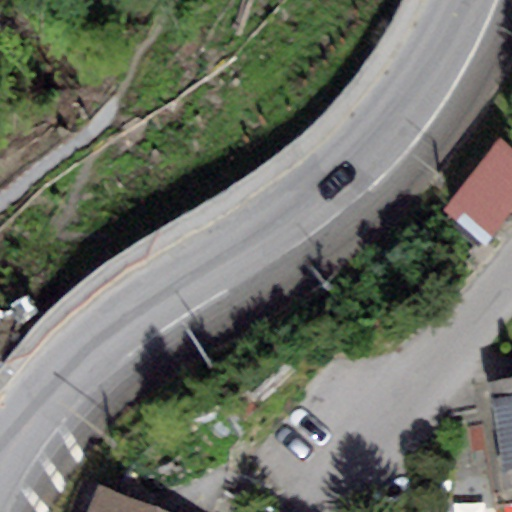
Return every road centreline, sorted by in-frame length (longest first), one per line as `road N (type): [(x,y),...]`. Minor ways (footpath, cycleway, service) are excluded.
road 1 (secondary): [(462,0),(412,92),(375,138),(284,217),(83,353),(43,393),(0,456)]
road 2 (unclassified): [(511,297),(314,511)]
